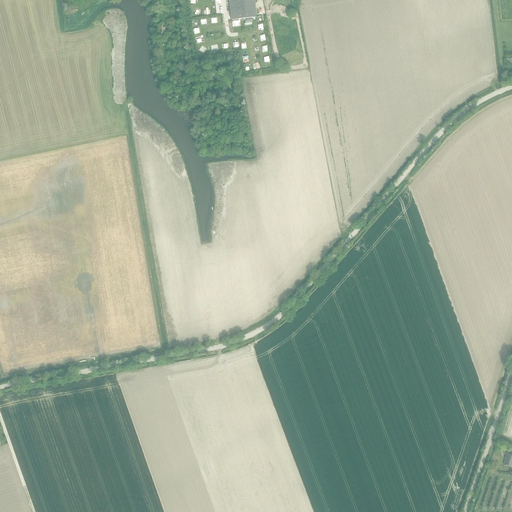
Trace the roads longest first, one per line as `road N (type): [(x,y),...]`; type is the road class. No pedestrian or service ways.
road 1 (unclassified): [(511,85),(445,125),(314,277),(256,331),(215,347),(0,387)]
road 2 (unclassified): [(464,511),(511,372)]
